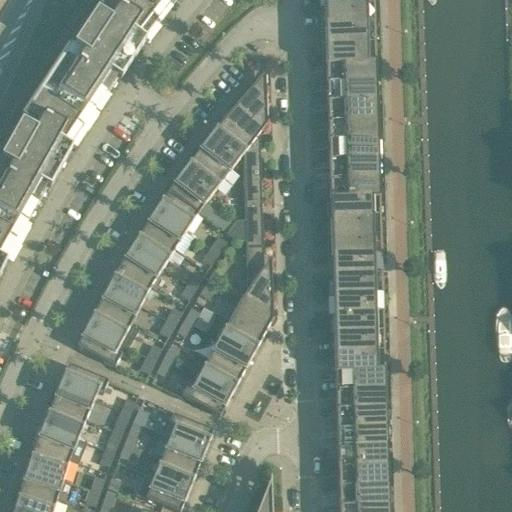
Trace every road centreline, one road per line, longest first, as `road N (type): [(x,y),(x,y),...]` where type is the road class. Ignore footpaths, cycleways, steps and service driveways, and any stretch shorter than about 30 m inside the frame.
road 1 (residential): [(305,441),(294,23)]
road 2 (residential): [(168,121),(77,253),(0,418)]
road 3 (residential): [(0,309),(130,93)]
road 4 (residential): [(294,23),(255,26),(242,36),(168,121)]
